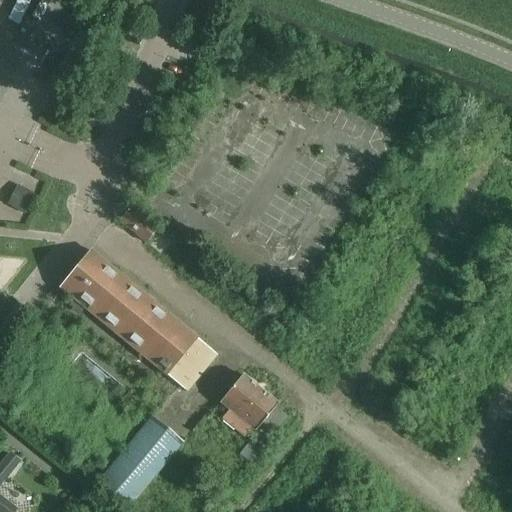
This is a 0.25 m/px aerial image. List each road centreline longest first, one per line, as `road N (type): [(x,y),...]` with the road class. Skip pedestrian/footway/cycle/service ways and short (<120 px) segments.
road 1 (residential): [(105,173),(176,0)]
road 2 (residential): [(511,60),(343,0)]
